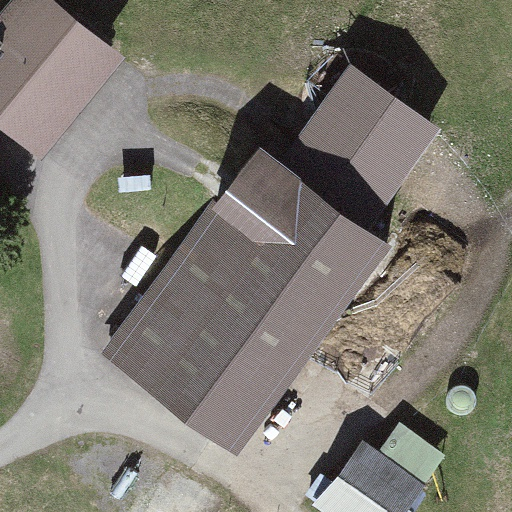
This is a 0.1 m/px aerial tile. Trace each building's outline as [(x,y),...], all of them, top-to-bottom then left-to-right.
[(52,0),(42,0),(0,49),(0,123),(49,166),(132,69),(52,0)] [(454,138),(360,72),(293,166),(386,232),(454,138)] [(400,250),(269,158),(120,366),(251,459),(400,250)] [(379,446),(320,507),(325,511),(425,511),(436,501),(379,446)] [(205,511),(210,507),(153,463),(115,511),(205,511)]
